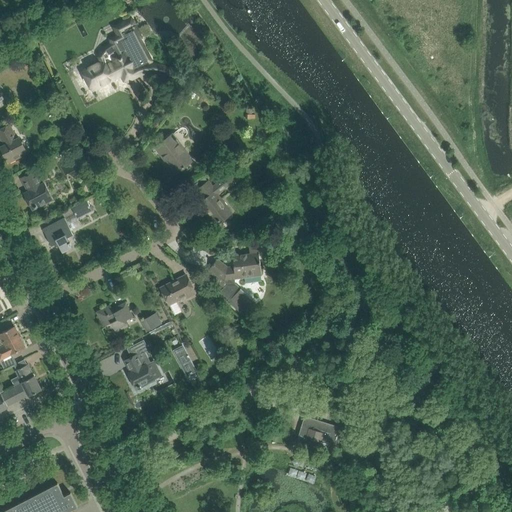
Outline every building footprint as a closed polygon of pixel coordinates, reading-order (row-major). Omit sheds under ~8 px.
[(97,56),(100,61),(82,70),(85,76),(84,79),(87,84),(90,85),(93,90),(121,75),(124,81),(137,74),(135,71),(154,61),(135,25),(108,39),(110,42),(106,45),(104,47),(100,51),(97,56)] [(27,43),(22,48),(23,50),(22,51),(28,57),(35,51),(27,43)] [(0,56),(0,66),(3,66),(18,58),(14,49),(0,56)] [(10,124),(6,127),(0,129),(0,136),(4,145),(0,147),(8,162),(28,152),(20,136),(17,137),(10,124)] [(176,173),(192,161),(172,135),(155,147),(176,173)] [(232,213),(218,195),(239,178),(228,165),(218,173),(222,178),(212,186),(208,181),(197,190),(204,199),(199,203),(216,225),(232,213)] [(42,182),(35,170),(21,178),(28,191),(24,193),(32,209),(53,198),(44,181),(42,182)] [(82,202),(76,205),(72,207),(77,218),(92,210),(87,200),(82,202)] [(73,234),(65,218),(43,229),(52,245),(57,242),(63,253),(73,247),(68,237),(73,234)] [(229,237),(229,247),(240,246),(240,237),(229,237)] [(210,269),(227,282),(219,293),(244,316),(256,302),(236,283),(235,283),(235,279),(261,275),(258,246),(249,247),(250,253),(233,256),(234,266),(228,267),(217,259),(210,269)] [(186,275),(161,288),(169,304),(170,304),(175,314),(181,311),(176,300),(186,296),(187,298),(196,293),(186,275)] [(133,316),(129,309),(126,302),(118,306),(120,309),(114,312),(110,305),(97,312),(104,326),(111,322),(115,329),(128,322),(127,319),(133,316)] [(141,320),(147,331),(162,324),(156,313),(141,320)] [(14,326),(0,333),(0,346),(20,337),(14,326)] [(20,337),(0,346),(0,361),(1,364),(12,358),(10,355),(25,347),(20,337)] [(141,343),(134,346),(137,351),(138,355),(144,352),(147,350),(142,342),(141,343)] [(132,358),(125,361),(131,372),(128,373),(130,377),(128,378),(133,387),(135,386),(137,389),(154,380),(153,379),(161,375),(154,362),(150,364),(146,366),(146,364),(142,366),(137,356),(138,355),(137,351),(134,346),(127,350),(132,358)] [(183,346),(173,351),(181,367),(191,362),(183,346)] [(23,384),(28,394),(29,396),(41,390),(34,375),(32,376),(30,371),(31,370),(28,364),(16,370),(22,382),(23,384)] [(214,377),(207,381),(211,387),(218,383),(214,377)] [(23,384),(2,395),(7,405),(28,394),(23,384)] [(0,410),(8,407),(7,405),(1,392),(0,390),(0,410)] [(299,435),(297,442),(325,450),(328,444),(329,439),(331,440),(338,443),(340,437),(342,430),(336,428),(332,427),(333,425),(305,416),(303,421),(302,425),(301,427),(298,435),(299,435)] [(172,453),(177,460),(188,453),(184,446),(172,453)] [(67,511),(71,510),(78,506),(71,492),(64,495),(62,491),(58,483),(0,511),(67,511)] [(476,511),(475,510),(472,511),(466,503),(463,505),(456,496),(453,499),(447,490),(438,496),(441,501),(438,503),(443,509),(448,505),(454,511),(457,510),(458,511),(476,511)]
